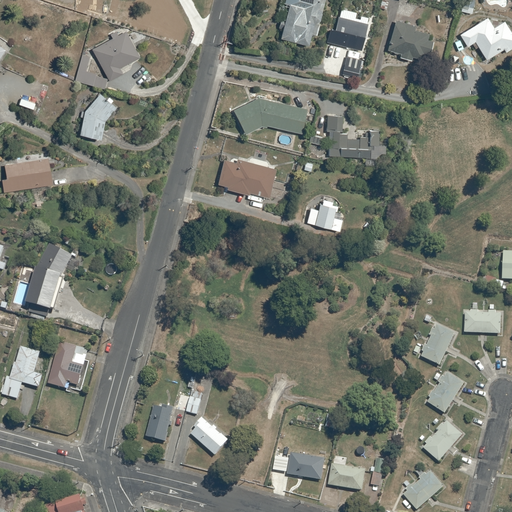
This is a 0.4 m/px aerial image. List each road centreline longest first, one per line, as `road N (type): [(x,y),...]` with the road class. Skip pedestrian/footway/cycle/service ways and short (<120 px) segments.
road 1 (residential): [(223,0),(106,435),(104,470)]
road 2 (residential): [(264,511),(104,470)]
road 3 (residential): [(503,391),(473,511)]
